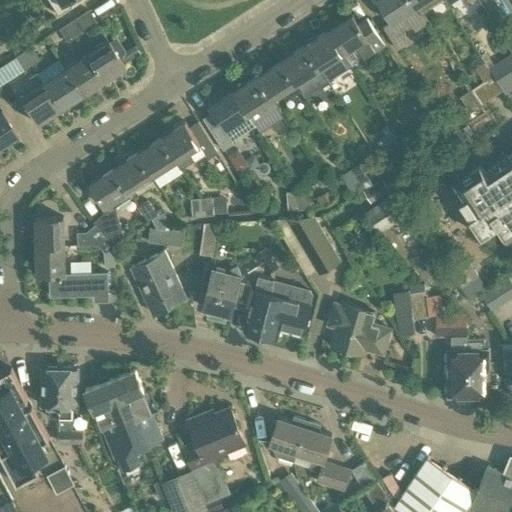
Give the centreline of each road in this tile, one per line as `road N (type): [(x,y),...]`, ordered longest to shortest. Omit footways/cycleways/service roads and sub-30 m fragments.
road 1 (residential): [(8,331),(179,347),(511,435)]
road 2 (residential): [(8,331),(6,233),(14,192),(169,82)]
road 3 (residential): [(169,82),(296,0)]
